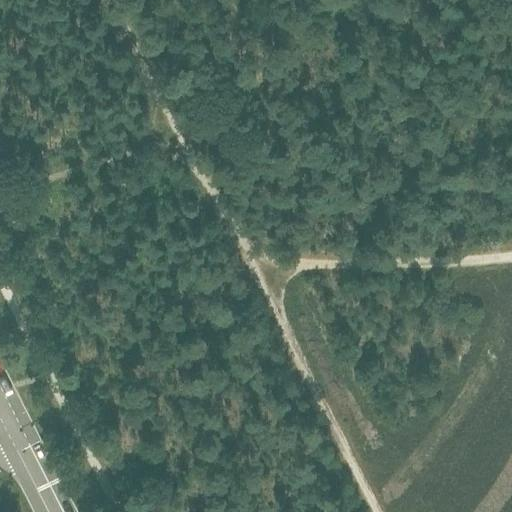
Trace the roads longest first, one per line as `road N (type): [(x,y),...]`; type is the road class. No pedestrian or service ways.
road 1 (track): [(108,0),(376,511)]
road 2 (track): [(511,254),(400,263),(249,258)]
road 3 (track): [(176,131),(0,199)]
